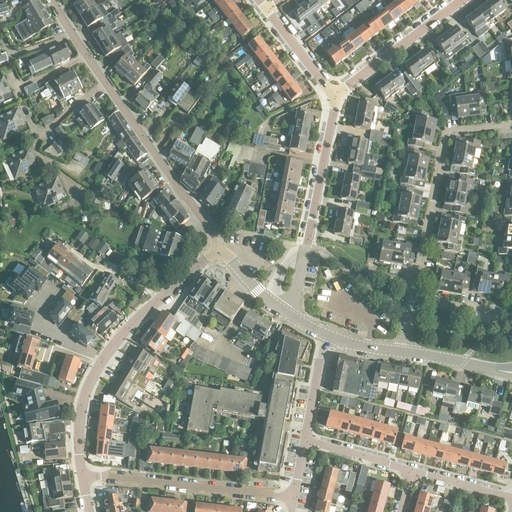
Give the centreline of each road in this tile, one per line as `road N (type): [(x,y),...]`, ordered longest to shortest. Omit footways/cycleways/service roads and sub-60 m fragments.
road 1 (unclassified): [(222,250),(52,0)]
road 2 (residential): [(415,294),(445,139),(511,127)]
road 3 (residential): [(293,498),(83,475)]
road 4 (residential): [(102,360),(133,322),(222,250)]
road 5 (residential): [(334,98),(460,0)]
road 6 (residential): [(306,249),(334,98)]
road 7 (unknown): [(306,249),(409,318)]
